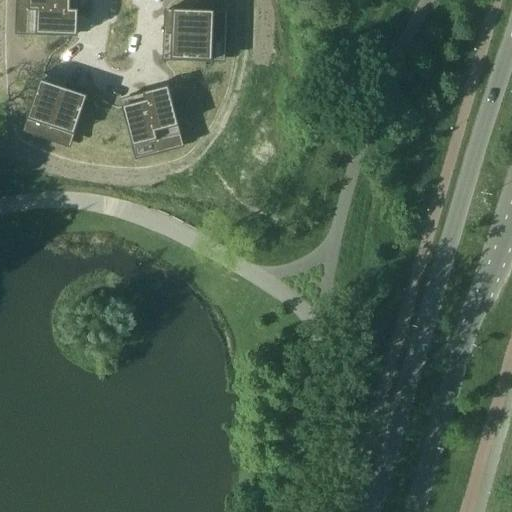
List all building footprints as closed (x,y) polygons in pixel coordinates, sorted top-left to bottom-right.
[(28,0),(28,11),(78,13),(78,0),(28,0)] [(28,11),(28,36),(77,38),(78,13),(28,11)] [(164,12),(163,37),(213,38),(213,13),(164,12)] [(163,37),(162,62),(212,63),(213,38),(163,37)] [(42,75),(26,121),(50,129),(66,83),(42,75)] [(66,83),(50,129),(74,137),(89,90),(66,83)] [(168,88),(144,95),(156,142),(180,136),(168,88)] [(144,95),(120,101),(132,149),(156,142),(144,95)]
